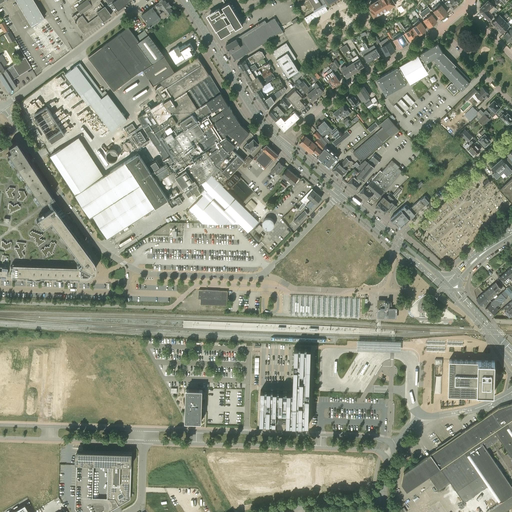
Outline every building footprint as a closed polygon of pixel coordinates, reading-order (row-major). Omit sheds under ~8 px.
[(0,0),(0,2),(4,0),(15,0),(31,25),(32,27),(44,18),(33,0),(0,0)] [(100,0),(86,0),(76,8),(79,12),(72,17),(84,34),(102,20),(103,21),(112,15),(105,5),(104,6),(100,0)] [(105,0),(114,12),(130,0),(105,0)] [(161,0),(158,3),(153,7),(162,19),(167,15),(168,16),(171,14),(170,13),(173,11),(171,7),(170,6),(171,5),(168,2),(167,3),(165,0),(161,0)] [(298,0),(299,1),(301,0),(309,0),(315,9),(326,3),(328,6),(337,0),(298,0)] [(378,0),(369,5),(372,9),(370,10),(375,17),(395,4),(392,0),(378,0)] [(488,0),(486,0),(482,5),(494,17),(497,15),(495,12),(493,13),(491,11),(496,7),(494,6),(496,4),(492,0),(491,0),(490,1),(489,0),(488,0)] [(221,12),(219,8),(212,13),(211,12),(206,15),(216,31),(217,30),(221,37),(231,31),(230,29),(234,27),(236,29),(243,25),(239,19),(229,2),(222,7),(224,10),(223,11),(221,12)] [(441,5),(439,3),(437,5),(433,8),(435,11),(434,11),(440,18),(448,12),(442,5),(441,5)] [(492,20),(494,17),(482,5),(479,8),(479,11),(488,20),(490,18),(492,20)] [(304,18),(307,23),(328,11),(325,6),(304,18)] [(147,11),(142,15),(151,27),(156,23),(162,20),(162,19),(153,7),(151,8),(147,11)] [(424,19),(429,27),(437,21),(432,14),(431,14),(429,12),(422,17),(422,16),(420,17),(423,20),(424,19)] [(509,15),(507,12),(502,17),(499,14),(491,22),(496,27),(509,15)] [(510,24),(507,21),(511,17),(509,15),(496,27),(501,33),(510,24)] [(230,53),(235,60),(283,31),(275,18),(243,38),(242,35),(229,43),(226,45),(230,53)] [(419,19),(411,24),(418,35),(426,29),(421,22),(419,19)] [(404,34),(405,33),(410,40),(418,35),(411,24),(402,31),(403,34),(404,34)] [(258,221),(268,211),(253,196),(244,206),(227,190),(240,177),(234,172),(238,167),(241,164),(244,160),(238,154),(223,170),(218,165),(235,145),(236,146),(240,142),(249,132),(240,123),(198,57),(174,72),(164,56),(148,35),(139,42),(129,27),(126,29),(88,57),(114,92),(137,73),(143,70),(159,94),(155,96),(159,103),(137,116),(167,163),(163,165),(160,167),(156,160),(151,164),(160,179),(163,177),(168,185),(175,180),(177,179),(189,197),(195,192),(197,196),(202,193),(203,195),(189,209),(186,212),(195,220),(197,218),(202,223),(237,224),(239,224),(241,226),(248,232),(258,221)] [(511,29),(511,28),(503,35),(510,42),(511,42),(511,41),(511,29)] [(10,31),(4,34),(9,43),(15,40),(10,31)] [(400,33),(397,35),(403,45),(407,43),(407,42),(408,41),(404,34),(403,34),(402,35),(400,33)] [(399,48),(403,45),(397,35),(393,37),(394,39),(394,40),(399,48)] [(390,41),(389,41),(391,40),(389,36),(387,37),(387,38),(380,43),(382,47),(386,55),(395,49),(390,41)] [(185,58),(195,52),(193,48),(190,43),(186,45),(185,44),(179,48),(178,46),(168,52),(175,63),(184,58),(185,58)] [(299,71),(293,61),(296,59),(286,43),(272,52),(276,59),(288,77),(299,71)] [(451,83),(446,88),(453,95),(458,91),(457,90),(458,89),(459,88),(461,90),(471,81),(445,55),(444,54),(443,53),(438,43),(420,54),(421,55),(398,68),(397,67),(381,76),(376,79),(386,96),(407,83),(406,83),(430,69),(426,63),(433,59),(437,63),(436,64),(447,76),(454,82),(452,84),(451,83)] [(380,55),(376,48),(370,51),(372,54),(371,55),(373,59),(380,55)] [(245,60),(237,64),(242,71),(263,58),(265,57),(262,52),(259,51),(248,58),(245,60)] [(373,59),(371,55),(372,54),(370,51),(367,53),(366,51),(362,53),(368,62),(373,59)] [(0,78),(28,62),(25,57),(5,69),(3,66),(7,64),(1,55),(0,55),(0,78)] [(364,67),(359,59),(357,56),(353,59),(351,60),(353,63),(358,71),(364,67)] [(263,58),(242,71),(248,81),(262,72),(272,66),(269,62),(266,64),(263,58)] [(31,67),(28,62),(0,78),(8,92),(17,85),(13,79),(19,75),(31,67)] [(108,93),(105,91),(102,93),(80,63),(67,73),(65,74),(88,106),(91,104),(111,131),(127,119),(108,93)] [(348,66),(353,74),(358,71),(353,63),(348,66)] [(272,66),(262,72),(265,77),(266,77),(272,73),(275,71),(272,66)] [(346,78),(353,74),(348,66),(346,67),(345,66),(340,69),(346,78)] [(327,72),(328,72),(329,73),(324,77),(326,81),(327,81),(328,80),(333,87),(340,82),(331,69),(327,72)] [(262,72),(248,81),(251,86),(265,77),(262,72)] [(265,77),(251,86),(254,91),(264,85),(273,80),(275,78),(272,73),(266,77),(265,77)] [(273,80),(264,85),(254,91),(261,101),(284,87),(278,76),(276,78),(275,78),(273,80)] [(299,79),(294,84),(303,94),(305,92),(306,93),(307,92),(313,100),(319,95),(314,89),(312,87),(312,86),(311,86),(309,88),(304,81),(302,82),(302,81),(301,82),(299,79)] [(312,87),(314,89),(319,95),(324,92),(319,85),(318,85),(317,83),(312,87)] [(293,84),(295,87),(285,96),(291,103),(293,105),(300,112),(307,105),(303,100),(305,97),(302,94),(303,94),(294,84),(293,84)] [(367,107),(370,105),(372,104),(368,97),(370,96),(364,85),(359,88),(355,91),(362,101),(363,100),(365,103),(365,104),(367,107)] [(488,93),(482,86),(474,93),(481,100),(485,96),(486,98),(490,95),(488,93)] [(286,89),(284,87),(261,101),(266,109),(286,91),(286,89)] [(358,101),(358,100),(353,93),(347,98),(352,105),(353,104),(355,107),(360,103),(358,101)] [(404,96),(412,104),(414,102),(406,94),(404,96)] [(285,96),(280,101),(286,108),(291,103),(285,96)] [(404,111),(409,108),(402,99),(397,102),(404,111)] [(494,99),(487,105),(489,107),(488,109),(490,111),(489,113),(490,115),(492,117),(497,112),(495,111),(501,106),(494,99)] [(273,108),(268,113),(276,121),(293,105),(291,103),(286,108),(280,101),(273,108)] [(338,108),(343,114),(345,117),(352,111),(349,107),(347,108),(343,104),(340,106),(339,106),(338,107),(338,108)] [(293,105),(276,121),(284,130),(301,114),(299,112),(300,112),(293,105)] [(34,114),(52,142),(65,134),(47,106),(34,114)] [(337,118),(343,114),(338,108),(333,112),(337,118)] [(472,117),(478,111),(475,108),(469,114),(472,117)] [(356,114),(362,122),(365,120),(359,112),(356,114)] [(511,118),(507,113),(505,116),(503,113),(500,116),(502,117),(501,118),(508,125),(511,121),(511,118)] [(483,125),(490,118),(488,117),(485,114),(478,120),(483,125)] [(388,117),(380,124),(383,127),(353,153),(360,161),(390,135),(391,137),(399,130),(392,122),(388,118),(388,117)] [(328,134),(330,132),(336,139),(341,134),(335,127),(332,130),(324,120),(317,127),(323,134),(326,132),(328,134)] [(130,135),(137,130),(132,123),(125,128),(130,135)] [(467,141),(471,136),(464,129),(460,133),(467,141)] [(483,129),(479,133),(481,135),(478,139),(484,146),(491,140),(485,133),(486,132),(483,129)] [(146,139),(140,131),(132,136),(137,143),(140,141),(141,142),(146,139)] [(313,141),(306,148),(311,152),(325,136),(323,138),(317,131),(313,135),(317,139),(314,142),(313,141)] [(302,139),(299,142),(303,146),(306,143),(305,142),(309,137),(306,135),(305,136),(304,135),(301,138),(302,139)] [(331,142),(325,136),(311,152),(316,157),(317,156),(326,146),(327,146),(331,142)] [(343,140),(340,136),(332,142),(336,147),(343,140)] [(104,175),(79,137),(50,155),(90,217),(93,215),(108,237),(110,236),(137,219),(155,207),(156,207),(156,206),(168,198),(139,152),(104,175)] [(306,143),(303,146),(306,148),(313,141),(309,137),(305,142),(306,143)] [(248,143),(244,146),(245,147),(244,148),(247,151),(248,150),(250,152),(259,145),(258,144),(258,143),(256,141),(255,141),(253,139),(248,144),(248,143)] [(0,220),(11,222),(51,196),(52,195),(23,151),(16,140),(0,151),(0,150),(0,220)] [(469,142),(471,144),(468,147),(475,154),(480,149),(474,142),(473,142),(471,141),(469,142)] [(261,149),(261,150),(253,159),(261,166),(265,169),(274,159),(275,160),(276,159),(279,155),(266,144),(262,149),(261,149)] [(326,146),(317,156),(318,157),(317,158),(329,168),(339,157),(332,151),(334,150),(333,149),(334,148),(332,147),(330,149),(326,146),(327,146),(326,146)] [(109,151),(109,161),(119,161),(118,151),(109,151)] [(364,179),(381,159),(375,154),(368,162),(367,162),(365,160),(342,179),(355,190),(363,180),(364,181),(365,180),(364,179)] [(249,163),(252,160),(249,156),(241,164),(245,168),(246,168),(249,163)] [(332,170),(336,174),(349,159),(348,157),(347,158),(346,157),(340,164),(339,162),(332,170)] [(351,160),(349,159),(336,174),(341,177),(344,174),(345,174),(346,172),(346,171),(347,171),(346,170),(347,169),(346,168),(351,161),(350,161),(351,160)] [(506,163),(502,159),(492,168),(495,172),(493,174),(496,178),(504,171),(507,175),(511,170),(505,163),(506,163)] [(372,175),(367,181),(369,183),(366,186),(365,185),(364,186),(363,186),(362,188),(359,193),(369,201),(372,198),(376,201),(385,192),(385,191),(402,171),(398,168),(399,166),(392,160),(382,171),(380,170),(376,174),(375,173),(373,176),(372,175)] [(279,172),(284,166),(279,161),(270,172),(273,174),(275,172),(276,170),(279,172)] [(283,179),(286,181),(292,173),(291,171),(290,170),(289,169),(288,169),(287,168),(282,175),(284,177),(283,179)] [(294,174),(292,173),(286,181),(288,183),(290,181),(293,184),(298,177),(297,177),(297,176),(295,174),(294,174)] [(511,200),(511,177),(500,189),(511,200)] [(402,190),(399,187),(393,195),(390,192),(387,196),(389,197),(387,199),(384,196),(383,197),(382,197),(380,199),(380,200),(376,206),(376,207),(383,213),(385,213),(386,211),(387,212),(390,209),(391,210),(396,205),(391,201),(391,202),(389,201),(391,199),(392,200),(395,197),(396,197),(402,190)] [(300,210),(305,204),(306,204),(317,193),(312,188),(301,200),(303,202),(300,205),(300,206),(298,208),(300,210)] [(322,197),(317,193),(306,204),(311,208),(315,204),(322,197)] [(410,209),(407,205),(390,219),(394,223),(395,222),(399,226),(400,227),(400,226),(401,226),(415,214),(431,200),(426,195),(410,209)] [(0,275),(5,276),(10,276),(79,278),(82,278),(83,278),(84,278),(85,278),(86,278),(87,277),(88,277),(89,277),(89,276),(90,276),(90,275),(91,275),(91,274),(92,274),(92,273),(93,272),(93,271),(94,270),(94,269),(94,268),(94,267),(94,266),(94,265),(94,264),(94,263),(94,262),(93,262),(93,261),(93,260),(92,260),(91,258),(59,213),(62,211),(60,207),(59,207),(60,208),(59,209),(56,205),(57,204),(57,203),(56,204),(51,196),(11,222),(0,220),(0,275)] [(305,210),(294,221),(297,224),(308,213),(305,210)] [(263,220),(263,222),(262,224),(263,227),(264,229),(267,230),(269,230),(271,229),(273,227),(274,224),(273,221),(271,219),(268,218),(265,219),(263,220)] [(259,224),(255,229),(259,234),(264,229),(259,224)] [(349,272),(337,272),(301,271),(301,274),(296,274),(291,280),(294,282),(301,282),(301,283),(323,284),(345,284),(347,284),(350,283),(357,276),(351,270),(349,272)] [(509,282),(508,281),(510,279),(511,278),(506,272),(499,277),(506,285),(509,282)] [(495,282),(489,287),(495,294),(501,289),(495,282)] [(495,294),(489,287),(483,293),(484,294),(489,299),(495,294)] [(491,302),(492,303),(485,309),(492,316),(498,310),(495,307),(499,304),(507,297),(506,296),(508,295),(511,299),(511,298),(511,291),(509,288),(508,287),(491,302)] [(199,289),(198,299),(201,299),(200,304),(227,305),(228,290),(199,289)] [(484,294),(483,293),(476,299),(482,305),(489,299),(484,294)] [(377,307),(380,307),(380,309),(377,309),(377,316),(377,317),(397,318),(397,317),(397,308),(394,308),(389,308),(389,305),(392,305),(391,305),(391,302),(387,302),(385,302),(385,300),(377,299),(377,307)] [(401,342),(357,340),(357,350),(400,352),(401,342)] [(291,391),(271,390),(260,390),(259,423),(264,423),(272,424),(276,424),(276,412),(286,412),(286,424),(290,424),(292,424),(296,424),(304,425),(308,425),(309,396),(307,396),(309,347),(294,347),(294,356),(294,365),(293,371),(293,377),(293,382),(293,391),(291,391)] [(472,392),(479,392),(494,392),(495,361),(449,360),(448,395),(469,395),(472,395),(472,392)] [(202,389),(186,388),(185,421),(201,421),(202,410),(200,410),(200,407),(202,407),(202,389)] [(443,445),(420,461),(403,472),(401,483),(407,491),(408,490),(429,476),(438,490),(450,482),(448,479),(472,463),(467,455),(469,453),(468,452),(482,443),(486,449),(500,439),(511,457),(511,403),(498,408),(467,429),(465,430),(452,439),(443,445)] [(126,494),(130,494),(132,452),(77,451),(76,476),(93,476),(94,466),(96,466),(96,464),(111,464),(111,467),(108,467),(107,498),(107,499),(118,499),(126,494)] [(216,463),(210,466),(227,499),(233,496),(216,463)] [(511,511),(511,495),(493,469),(473,483),(476,487),(449,505),(453,511),(511,511)] [(155,506),(150,508),(152,511),(168,511),(161,499),(155,499),(155,506)] [(447,511),(441,501),(422,511),(447,511)]
